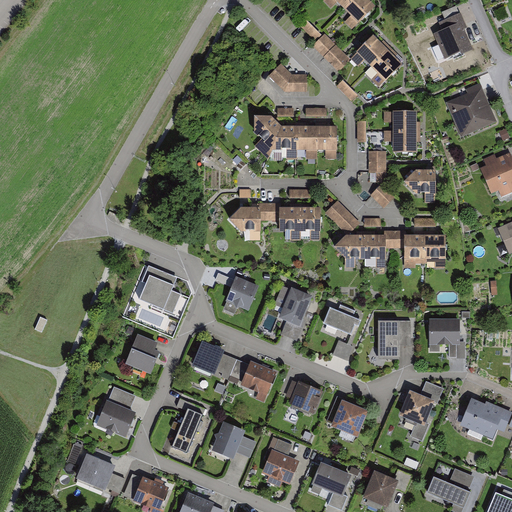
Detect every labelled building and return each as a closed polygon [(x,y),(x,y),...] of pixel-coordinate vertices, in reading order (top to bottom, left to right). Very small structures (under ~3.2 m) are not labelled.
[(373,5),(367,0),(348,0),(344,5),(352,13),(347,19),(353,25),(373,5)] [(436,31),(446,54),(469,44),(460,24),(464,22),(460,13),(441,21),(444,28),(436,31)] [(320,32),(306,18),(301,23),(315,37),(320,32)] [(341,49),(324,33),(314,44),(330,60),(341,49)] [(364,62),(371,69),(388,52),(373,37),(356,54),(357,54),(351,60),(359,68),(364,62)] [(349,57),(342,51),(332,63),(338,69),(349,57)] [(403,67),(388,52),(371,69),(365,74),(379,88),(385,82),(386,83),(393,76),(403,67)] [(284,89),(306,89),(305,73),(291,73),(280,62),(278,64),(269,73),(284,89)] [(353,101),(359,94),(344,80),(337,87),(353,101)] [(446,104),(461,139),(497,123),(480,84),(466,90),(468,95),(446,104)] [(414,110),(394,110),(394,149),(414,149),(414,110)] [(268,114),(254,114),(254,128),(270,145),(278,126),(268,114)] [(336,124),(315,125),(316,145),(336,145),(336,124)] [(295,125),(278,126),(270,145),(279,146),(283,156),(296,156),(296,146),(295,125)] [(315,125),(295,125),(296,146),(316,145),(315,125)] [(384,148),(369,148),(369,159),(384,159),(384,148)] [(511,183),(511,161),(509,153),(497,158),(495,154),(484,159),(487,166),(482,168),(491,190),(498,188),(501,196),(511,191),(511,183)] [(384,162),(369,162),(369,170),(377,170),(377,179),(384,179),(384,162)] [(434,190),(434,170),(414,170),(405,180),(414,190),(434,190)] [(393,195),(382,183),(371,194),(383,205),(393,195)] [(251,190),(240,190),(240,200),(251,200),(251,190)] [(358,221),(337,200),(327,211),(348,232),(358,221)] [(267,218),(267,203),(259,203),(259,208),(239,208),(228,217),(239,228),(260,227),(259,218),(267,218)] [(279,218),(279,228),(300,228),(300,208),(300,207),(279,207),(279,203),(270,203),(270,218),(279,218)] [(320,228),(319,208),(300,208),(300,228),(320,228)] [(379,217),(364,217),(364,225),(380,224),(379,217)] [(511,221),(500,227),(510,251),(511,249),(511,221)] [(405,230),(395,230),(395,245),(404,245),(404,255),(413,255),(413,260),(424,260),(424,258),(424,235),(405,235),(405,230)] [(445,235),(424,235),(424,258),(445,258),(445,235)] [(334,250),(345,261),(345,269),(356,269),(356,262),(359,262),(365,262),(365,261),(365,251),(365,237),(345,237),(334,250)] [(386,269),(386,262),(386,237),(365,237),(365,251),(365,261),(365,262),(365,268),(376,268),(376,269),(386,269)] [(215,281),(232,288),(235,281),(219,274),(215,281)] [(232,288),(226,303),(248,313),(259,288),(236,279),(235,281),(232,288)] [(154,281),(142,307),(174,321),(186,295),(154,281)] [(286,323),(300,329),(303,321),(313,299),(292,290),(279,320),(286,323)] [(330,304),(322,321),(350,333),(354,323),(358,325),(361,319),(352,315),(354,310),(339,303),(337,307),(330,304)] [(458,342),(457,318),(429,319),(430,342),(447,342),(448,356),(456,356),(456,342),(458,342)] [(300,329),(286,323),(281,335),(297,342),(306,322),(303,321),(300,329)] [(400,347),(411,347),(411,322),(400,322),(400,323),(400,347)] [(378,323),(378,362),(400,362),(400,347),(400,323),(378,323)] [(137,334),(125,360),(149,371),(157,350),(152,347),(154,342),(137,334)] [(352,345),(338,339),(333,352),(346,358),(352,345)] [(225,353),(202,343),(192,368),(215,378),(215,376),(224,355),(225,353)] [(224,355),(215,376),(228,381),(230,377),(237,361),(224,355)] [(249,366),(237,361),(230,377),(242,382),(249,366)] [(240,387),(267,398),(277,373),(250,362),(249,366),(242,382),(240,387)] [(309,413),(314,416),(324,393),(299,382),(298,384),(292,382),(286,398),(292,400),(289,405),(292,406),(301,410),(303,411),(309,413)] [(426,382),(420,397),(435,403),(438,404),(444,390),(426,382)] [(110,390),(96,421),(123,433),(132,411),(125,408),(130,399),(110,390)] [(401,415),(399,418),(403,420),(416,425),(421,427),(425,428),(426,425),(427,424),(434,407),(435,403),(420,397),(410,393),(408,396),(401,415)] [(188,411),(203,417),(206,411),(180,400),(177,407),(188,411)] [(496,422),(504,426),(510,412),(500,408),(499,411),(471,400),(462,422),(468,424),(466,430),(481,436),(483,432),(491,436),(496,422)] [(342,402),(331,429),(358,440),(368,413),(342,402)] [(172,449),(187,456),(203,417),(188,411),(172,449)] [(241,428),(223,421),(213,447),(231,454),(241,428)] [(426,425),(425,428),(421,427),(416,425),(411,438),(423,443),(430,426),(427,424),(426,425)] [(247,436),(240,451),(246,454),(253,439),(247,436)] [(274,451),(289,458),(293,446),(278,440),(274,451)] [(272,451),(262,475),(269,477),(267,483),(281,489),(283,483),(290,486),(300,463),(289,458),(274,451),(272,451)] [(116,468),(87,456),(76,481),(105,493),(107,489),(113,475),(116,468)] [(348,473),(320,462),(313,481),(332,488),(326,503),(341,509),(347,494),(341,491),(348,473)] [(374,470),(365,495),(386,503),(393,485),(404,489),(410,473),(397,468),(393,478),(374,470)] [(450,481),(470,489),(475,478),(455,470),(450,481)] [(113,475),(107,489),(120,495),(126,480),(113,475)] [(124,497),(134,501),(143,480),(133,475),(124,497)] [(151,510),(150,511),(163,511),(160,511),(163,505),(169,489),(143,478),(143,480),(134,501),(133,503),(151,510)] [(434,479),(427,495),(453,506),(464,511),(471,495),(434,479)] [(219,511),(222,507),(187,493),(178,511),(219,511)] [(511,511),(511,503),(499,499),(494,511),(511,511)]
